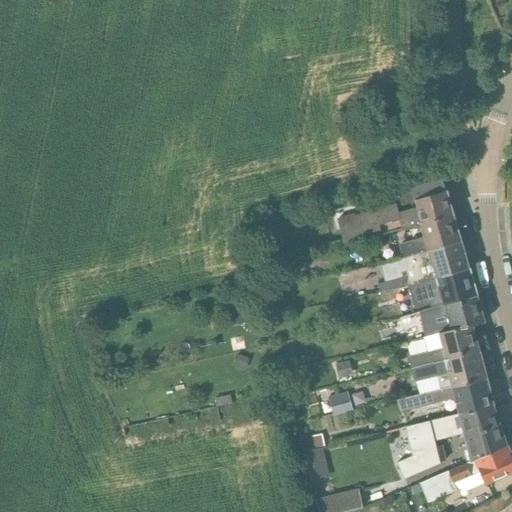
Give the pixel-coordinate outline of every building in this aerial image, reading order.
[(453,215),(443,182),(443,179),(423,185),(399,192),(402,206),(415,202),(418,208),(399,213),(397,203),(355,216),(355,214),(338,219),(344,244),(369,238),(369,234),(381,230),(381,225),(400,220),(403,230),(423,224),(453,215)] [(405,259),(461,242),(453,215),(423,224),(427,237),(400,245),(405,259)] [(376,238),(378,247),(392,243),(389,234),(376,238)] [(437,278),(469,269),(461,242),(405,259),(401,261),(385,264),(379,266),(384,283),(378,285),(380,293),(411,286),(437,279),(437,278)] [(445,305),(477,295),(469,269),(437,278),(437,279),(411,286),(418,308),(431,304),(432,309),(445,305)] [(230,314),(245,310),(241,293),(226,297),(230,314)] [(292,295),(283,297),(286,309),(295,307),(292,295)] [(473,326),(485,322),(477,295),(445,305),(432,309),(401,318),(405,334),(435,325),(437,335),(473,325),(473,326)] [(479,351),(473,326),(473,325),(437,335),(425,339),(428,352),(410,357),(413,369),(479,351)] [(439,391),(452,387),(487,378),(479,351),(413,369),(417,384),(435,379),(439,391)] [(232,366),(246,371),(249,359),(236,355),(232,366)] [(337,381),(354,375),(347,357),(331,362),(337,381)] [(460,415),(494,405),(487,378),(452,387),(439,391),(399,402),(401,413),(456,399),(460,415)] [(346,393),(328,399),(334,419),(347,414),(343,405),(349,403),(346,393)] [(219,407),(234,403),(232,395),(217,399),(219,407)] [(500,425),(494,405),(460,415),(405,427),(412,456),(397,463),(404,480),(441,464),(441,463),(446,461),(442,446),(437,448),(435,441),(464,433),(465,437),(500,425)] [(471,462),(507,445),(500,425),(465,437),(471,462)] [(323,435),(313,438),(315,449),(326,447),(323,435)] [(458,491),(468,492),(511,472),(511,457),(507,445),(471,462),(420,484),(423,491),(429,504),(458,491)] [(305,452),(309,469),(322,466),(318,449),(305,452)] [(423,491),(420,484),(412,488),(415,495),(423,491)] [(318,511),(354,511),(358,511),(363,509),(358,490),(316,500),(318,511)]
